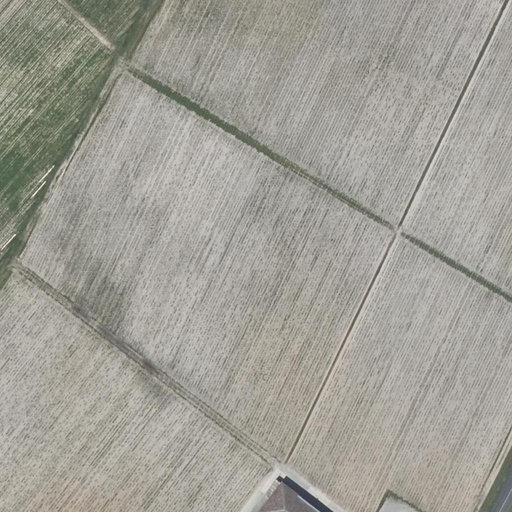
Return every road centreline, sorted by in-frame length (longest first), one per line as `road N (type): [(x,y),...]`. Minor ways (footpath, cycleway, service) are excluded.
road 1 (track): [(58,0),(126,64),(209,120),(511,297)]
road 2 (track): [(160,0),(0,271)]
